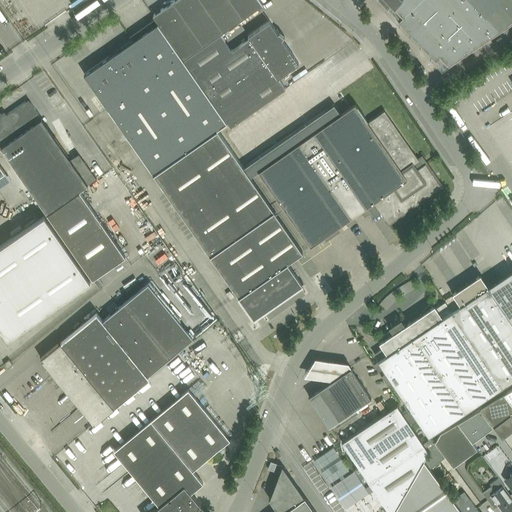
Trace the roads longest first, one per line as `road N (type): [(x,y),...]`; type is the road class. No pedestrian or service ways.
road 1 (unclassified): [(235,511),(298,360),(324,328),(465,208),(471,186),(355,18)]
road 2 (unknown): [(0,380),(133,273),(135,257),(101,205)]
road 3 (unknown): [(72,507),(88,488),(93,444),(178,366)]
road 4 (unclassified): [(0,81),(114,0)]
road 5 (unknown): [(509,180),(471,121),(475,104),(511,75)]
road 6 (unclassified): [(75,511),(0,415)]
